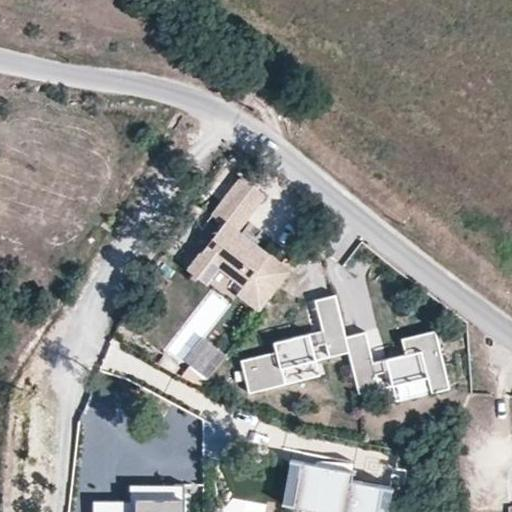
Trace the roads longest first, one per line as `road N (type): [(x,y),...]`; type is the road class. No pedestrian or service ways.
road 1 (residential): [(511,332),(194,101),(0,62)]
road 2 (unknown): [(262,146),(99,309),(81,337)]
road 3 (unknown): [(81,337),(51,388),(39,511)]
road 4 (unknown): [(81,337),(235,434)]
